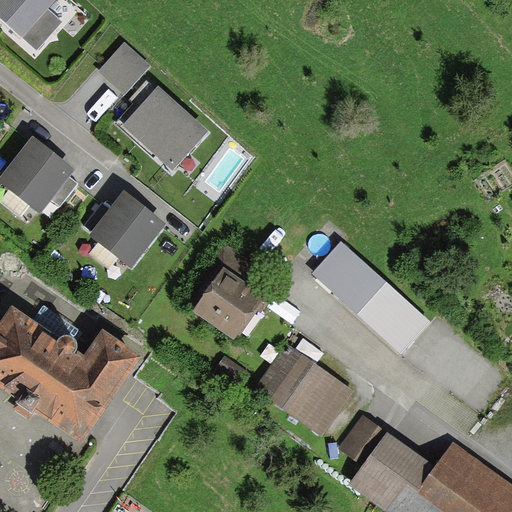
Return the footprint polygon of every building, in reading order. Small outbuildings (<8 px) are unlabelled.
[(0,0),(0,17),(36,50),(62,22),(47,9),(54,0),(0,0)] [(151,66),(125,43),(99,73),(126,95),(151,66)] [(209,130),(158,86),(121,129),(172,173),(209,130)] [(75,170),(32,136),(0,177),(0,183),(39,214),(52,199),(70,176),(75,170)] [(78,183),(70,176),(52,199),(60,206),(78,183)] [(167,224),(124,190),(110,209),(92,231),(89,236),(131,269),(167,224)] [(92,231),(110,209),(102,203),(85,225),(92,231)] [(225,242),(183,302),(234,338),(239,331),(241,332),(266,296),(240,278),(252,260),(225,242)] [(430,320),(341,242),(312,275),(327,288),(401,353),(430,320)] [(13,305),(0,322),(0,387),(17,399),(12,407),(28,418),(35,408),(81,440),(141,356),(103,329),(85,355),(76,350),(77,347),(77,344),(76,341),(74,339),(71,337),(67,336),(63,336),(59,338),(13,305)] [(286,341),(253,387),(323,437),(356,391),(286,341)] [(353,457),(376,425),(362,415),(340,448),(353,457)] [(388,431),(350,483),(389,511),(404,511),(437,467),(388,431)] [(437,467),(404,511),(511,511),(511,484),(454,443),(437,467)]
